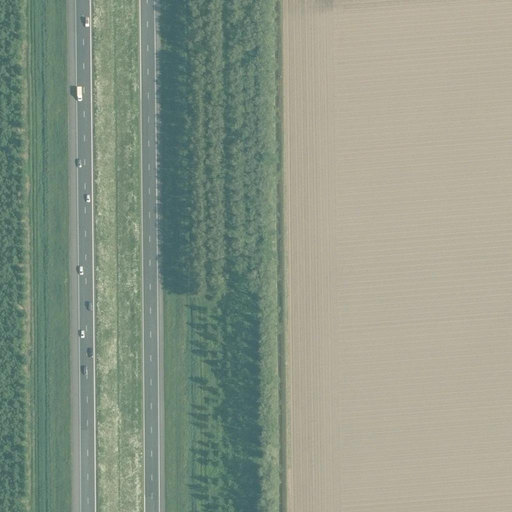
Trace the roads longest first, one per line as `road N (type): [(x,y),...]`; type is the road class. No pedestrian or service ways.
road 1 (motorway): [(83,0),(87,511)]
road 2 (motorway): [(150,511),(146,0)]
